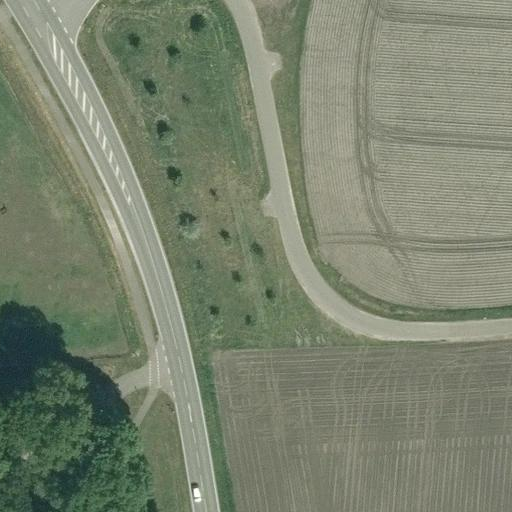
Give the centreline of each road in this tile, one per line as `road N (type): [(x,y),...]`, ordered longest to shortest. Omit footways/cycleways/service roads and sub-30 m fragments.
road 1 (tertiary): [(28,3),(141,227),(181,362),(207,511)]
road 2 (track): [(235,0),(253,44),(287,220),(298,256),(325,297),(384,330),(511,327)]
